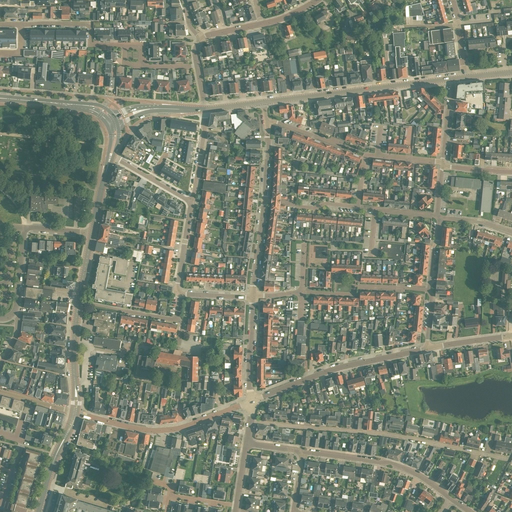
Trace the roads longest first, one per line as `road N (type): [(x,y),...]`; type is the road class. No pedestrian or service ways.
road 1 (residential): [(505,458),(250,421)]
road 2 (secondary): [(264,102),(454,78)]
road 3 (residential): [(251,401),(330,370),(427,349)]
road 4 (residential): [(75,412),(171,430),(251,401)]
road 5 (residential): [(451,498),(403,467),(302,451)]
road 6 (residential): [(14,312),(24,229),(92,232)]
road 7 (residential): [(0,22),(89,23),(89,45),(124,45)]
road 8 (tertiary): [(75,377),(92,232)]
